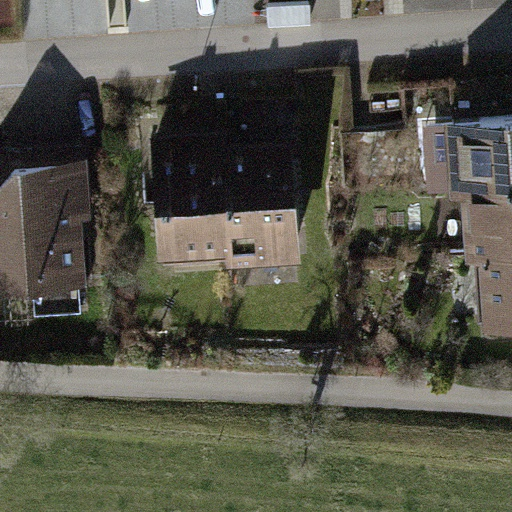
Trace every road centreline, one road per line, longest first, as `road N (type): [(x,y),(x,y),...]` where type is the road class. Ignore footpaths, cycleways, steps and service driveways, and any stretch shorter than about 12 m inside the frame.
road 1 (residential): [(511,34),(0,65)]
road 2 (track): [(511,403),(0,383)]
